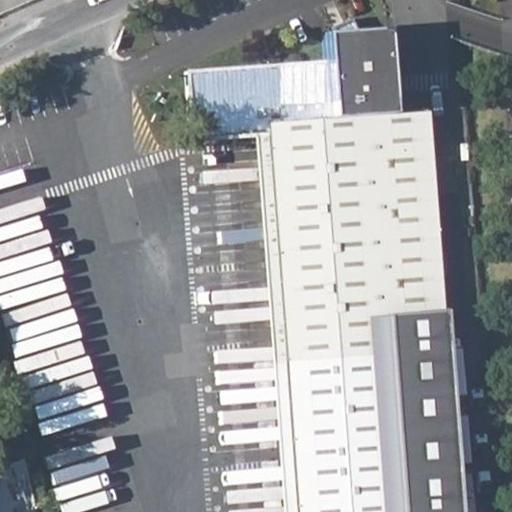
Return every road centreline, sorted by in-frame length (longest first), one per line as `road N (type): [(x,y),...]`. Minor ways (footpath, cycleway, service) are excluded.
road 1 (unknown): [(94,8),(184,511)]
road 2 (unclassified): [(0,49),(112,0)]
